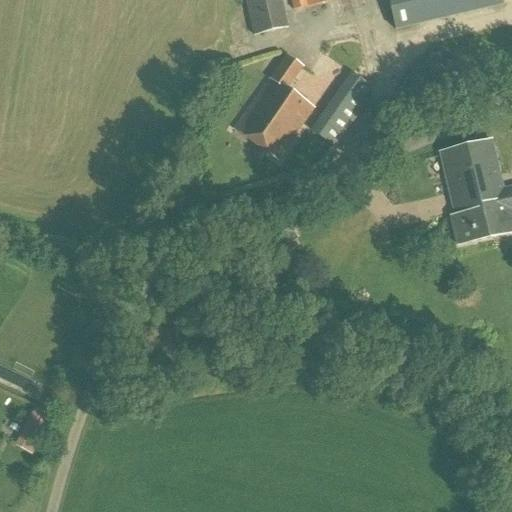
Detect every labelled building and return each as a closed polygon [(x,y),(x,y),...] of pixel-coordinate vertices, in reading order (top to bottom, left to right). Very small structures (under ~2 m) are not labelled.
[(336,0),(244,0),(252,37),(288,28),(280,0),(290,0),(293,11),(336,0)] [(508,0),(399,0),(397,0),(401,24),(510,7),(508,0)] [(278,162),(315,109),(288,89),(302,69),(286,57),(233,129),(278,162)] [(336,149),(377,91),(351,73),(310,132),(336,149)] [(491,145),(440,158),(451,201),(464,198),(466,206),(476,203),(477,209),(505,202),(504,199),(502,191),(491,145)] [(456,220),(451,221),(457,247),(511,233),(511,218),(510,213),(511,212),(511,200),(505,202),(477,209),(478,211),(479,214),(456,220)] [(279,244),(281,242),(291,233),(294,231),(290,226),(275,239),(279,244)] [(32,455),(48,426),(31,418),(14,447),(32,455)]
